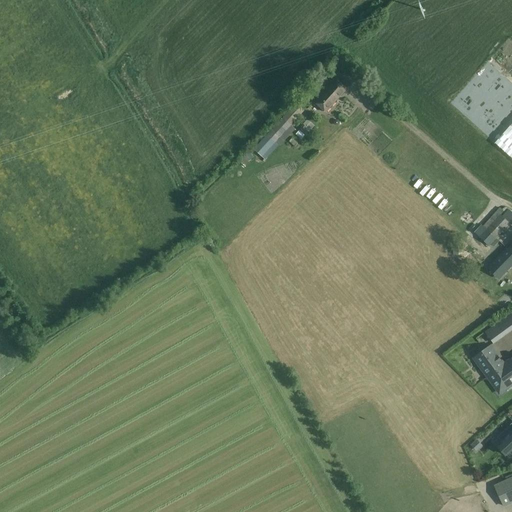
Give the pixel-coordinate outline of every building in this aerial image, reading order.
[(344,59),(337,66),(345,74),(352,67),(344,59)] [(314,102),(325,112),(347,89),(336,78),(322,93),(319,91),(316,94),(318,97),(314,102)] [(296,103),(254,149),(266,159),(281,142),(282,143),(295,129),(291,125),(304,110),(296,103)] [(511,153),(511,123),(497,140),(511,153)] [(509,223),(496,211),(475,234),(488,246),(509,223)] [(493,261),(494,262),(488,268),(494,273),(500,267),(505,272),(511,265),(511,257),(504,250),(493,261)] [(493,343),(497,340),(490,330),(486,333),(493,343)] [(504,364),(502,361),(502,360),(499,355),(498,356),(491,345),(479,354),(480,355),(475,359),(481,368),(485,365),(491,374),(504,364)] [(511,384),(511,365),(509,361),(504,364),(491,374),(487,377),(488,377),(484,379),(485,380),(488,377),(488,378),(492,375),(498,383),(494,386),(500,393),(511,384)] [(480,400),(475,403),(481,416),(486,413),(480,400)] [(511,424),(498,437),(504,443),(499,448),(505,455),(511,448),(511,424)] [(483,446),(477,439),(471,445),(477,451),(483,446)] [(511,501),(511,479),(495,487),(504,506),(511,501)]
